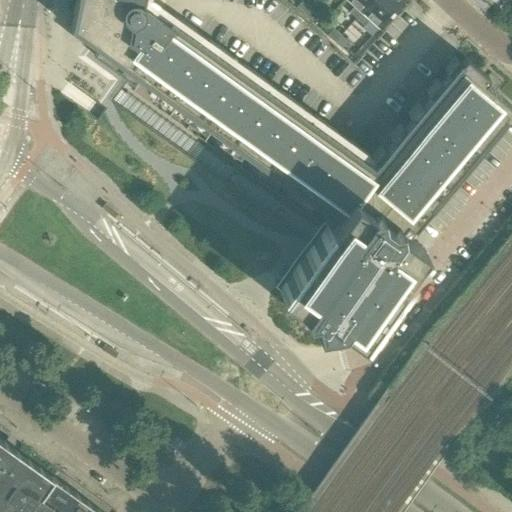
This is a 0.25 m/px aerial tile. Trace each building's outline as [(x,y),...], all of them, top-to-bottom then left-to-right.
[(75,0),(70,28),(70,29),(74,31),(76,33),(78,35),(80,36),(86,40),(93,45),(100,50),(131,72),(132,73),(141,79),(148,85),(170,100),(183,110),(205,125),(219,135),(241,151),(254,160),(276,176),(289,185),(311,201),(324,210),(331,215),(332,216),(334,217),(372,165),(372,164),(364,158),(204,44),(203,43),(202,43),(175,23),(171,20),(169,19),(167,22),(160,16),(150,10),(143,5),(142,3),(142,0),(75,0)] [(349,11),(356,18),(372,0),(350,0),(355,4),(349,11)] [(402,0),(372,0),(356,18),(363,25),(370,18),(380,26),(403,0),(402,0)] [(296,7),(303,13),(309,7),(302,1),(296,7)] [(309,7),(303,13),(310,19),(316,13),(309,7)] [(327,34),(342,48),(348,41),(333,28),(327,34)] [(334,217),(292,274),(284,285),(285,285),(281,290),(279,292),(301,308),(302,315),(311,313),(314,330),(320,329),(319,328),(326,327),(326,328),(332,327),(332,326),(339,325),(359,339),(424,248),(409,238),(416,228),(414,227),(430,208),(430,207),(504,118),(508,122),(511,116),(511,106),(484,82),(488,77),(464,57),(460,62),(377,162),(376,161),(372,166),(372,165),(334,217)] [(0,511),(25,511),(51,477),(0,440),(0,511)] [(51,477),(25,511),(98,511),(95,510),(88,505),(51,478),(52,477),(51,477)]
